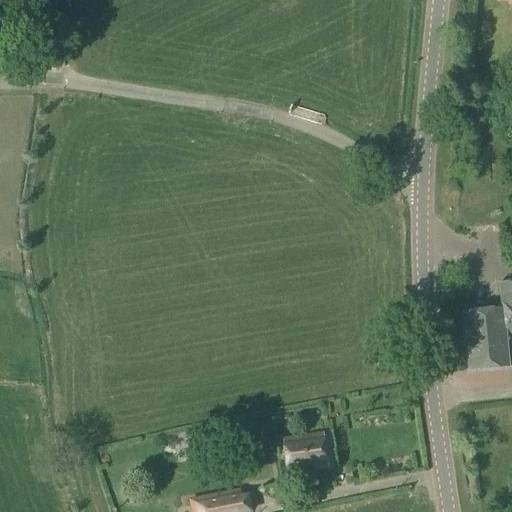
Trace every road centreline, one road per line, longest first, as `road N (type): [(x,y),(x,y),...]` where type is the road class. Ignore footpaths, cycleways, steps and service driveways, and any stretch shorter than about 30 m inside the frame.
road 1 (unclassified): [(419,179),(391,175),(333,141),(249,111),(58,80),(0,80)]
road 2 (tertiary): [(448,511),(433,421),(419,179)]
road 3 (tertiary): [(419,179),(435,0)]
